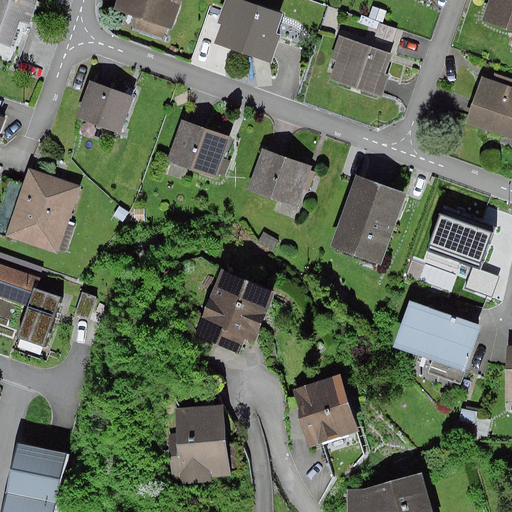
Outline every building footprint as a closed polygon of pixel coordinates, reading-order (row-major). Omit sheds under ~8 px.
[(48,0),(0,0),(0,36),(18,42),(26,19),(40,24),(48,0)] [(193,0),(140,0),(136,14),(182,31),(193,0)] [(511,0),(502,0),(495,22),(511,27),(511,0)] [(294,20),(238,2),(225,44),(280,62),(294,20)] [(402,57),(348,40),(343,57),(351,60),(344,81),(390,95),(402,57)] [(511,85),(489,79),(475,128),(511,138),(511,85)] [(148,98),(106,82),(91,119),(134,136),(148,98)] [(0,167),(18,120),(0,113),(0,167)] [(241,137),(190,119),(175,162),(226,180),(241,137)] [(321,168),(274,151),(258,194),(305,211),(321,168)] [(87,188),(41,173),(35,192),(22,187),(8,228),(66,248),(87,188)] [(425,194),(378,175),(349,250),(396,269),(425,194)] [(511,253),(511,225),(458,205),(438,260),(471,272),(474,264),(504,275),(511,253)] [(43,275),(0,262),(0,299),(33,309),(43,275)] [(296,293),(244,270),(216,333),(267,356),(296,293)] [(498,326),(425,302),(407,354),(480,378),(498,326)] [(361,380),(312,394),(328,452),(377,438),(361,380)] [(254,405),(212,411),(215,434),(197,437),(205,492),(266,483),(254,405)] [(64,511),(77,453),(29,444),(14,511),(64,511)] [(449,511),(440,476),(362,490),(361,511),(449,511)]
